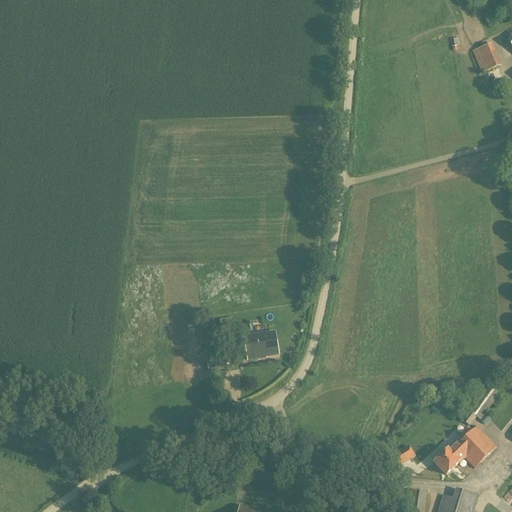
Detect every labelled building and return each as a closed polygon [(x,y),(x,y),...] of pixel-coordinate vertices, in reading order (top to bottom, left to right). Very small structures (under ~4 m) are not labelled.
[(501,66),(492,44),(473,52),(482,74),(501,66)] [(220,320),(222,337),(235,335),(233,318),(220,320)] [(262,358),(279,355),(275,333),(266,334),(244,337),(248,361),(262,359),(262,358)] [(226,368),(222,354),(206,359),(209,372),(226,368)] [(461,420),(470,427),(476,418),(480,420),(499,395),(488,386),(461,420)] [(465,459),(487,438),(477,427),(462,442),(460,440),(449,450),(434,464),(446,476),(461,463),(465,459)] [(497,448),(487,438),(465,459),(474,470),(497,448)] [(397,466),(414,456),(409,447),(392,457),(397,466)] [(456,489),(452,499),(443,496),(438,511),(474,511),(479,496),(456,489)] [(423,511),(427,493),(406,490),(402,511),(423,511)]
